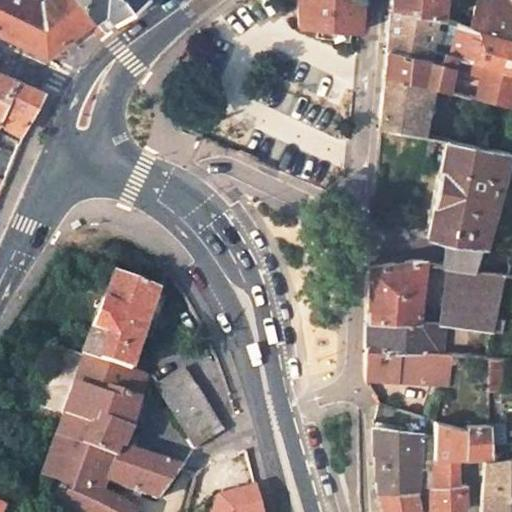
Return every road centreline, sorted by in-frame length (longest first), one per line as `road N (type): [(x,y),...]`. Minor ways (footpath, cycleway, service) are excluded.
road 1 (secondary): [(176,200),(206,227),(234,271),(250,308),(272,419)]
road 2 (residential): [(372,0),(356,224)]
road 3 (residential): [(356,224),(223,166),(204,170),(176,200)]
road 4 (residential): [(349,388),(356,224)]
road 5 (residential): [(349,388),(365,399),(368,511)]
